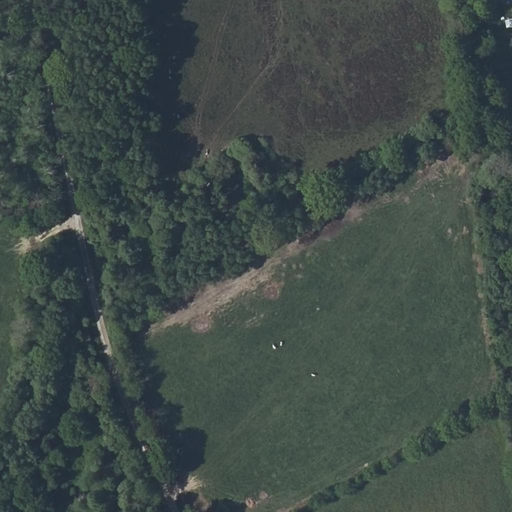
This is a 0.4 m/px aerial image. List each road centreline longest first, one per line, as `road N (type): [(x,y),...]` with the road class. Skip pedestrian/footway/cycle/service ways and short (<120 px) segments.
road 1 (residential): [(178,511),(108,337),(75,227),(25,0)]
road 2 (track): [(463,0),(511,318)]
